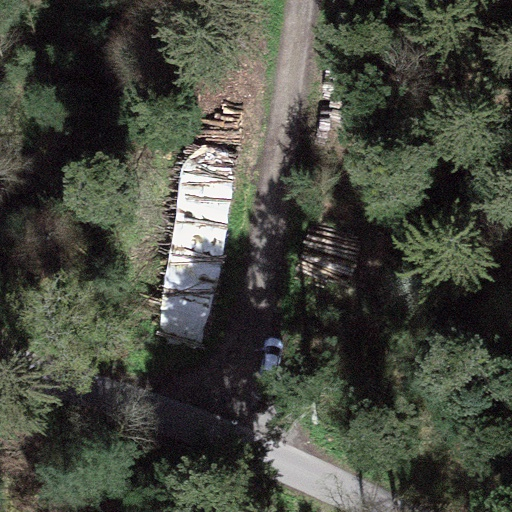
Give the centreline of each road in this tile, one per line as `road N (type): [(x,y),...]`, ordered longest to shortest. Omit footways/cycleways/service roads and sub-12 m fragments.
road 1 (track): [(301,0),(233,441)]
road 2 (unclassified): [(0,358),(233,441),(390,511)]
